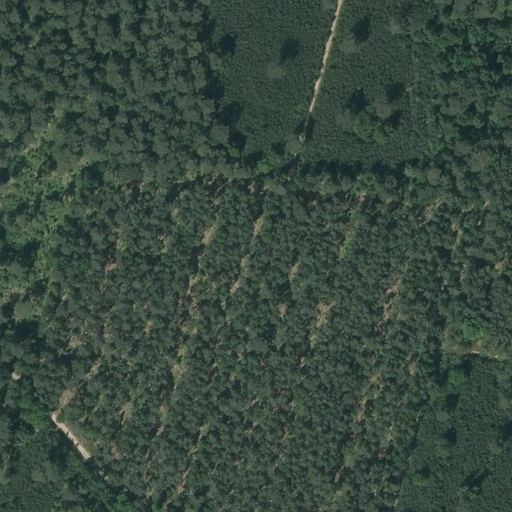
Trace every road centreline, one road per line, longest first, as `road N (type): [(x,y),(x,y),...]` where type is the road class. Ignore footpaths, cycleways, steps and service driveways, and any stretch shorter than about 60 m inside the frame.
road 1 (track): [(338,0),(203,475),(202,511)]
road 2 (track): [(0,365),(25,378),(129,511)]
